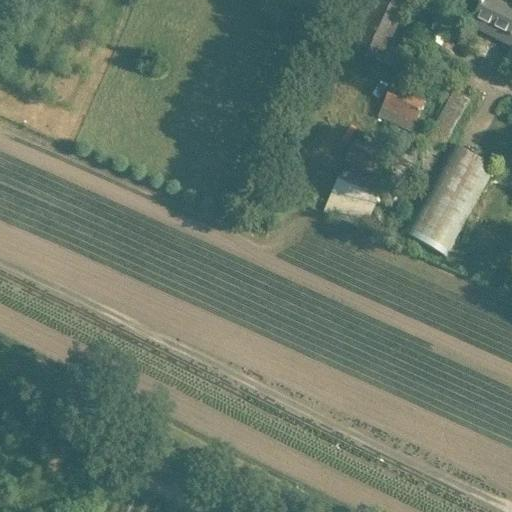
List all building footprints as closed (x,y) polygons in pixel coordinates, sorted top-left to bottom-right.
[(406,15),(411,4),(412,0),(376,0),(353,50),(400,72),(423,23),(406,15)] [(511,4),(502,0),(485,0),(473,27),(511,46),(511,53),(507,64),(511,65),(511,4)] [(412,133),(425,104),(393,88),(379,118),(412,133)] [(453,91),(421,153),(438,162),(470,100),(453,91)] [(356,138),(345,165),(377,179),(389,152),(356,138)] [(456,148),(409,230),(447,251),(494,170),(456,148)] [(343,171),(333,195),(370,210),(380,186),(343,171)]
